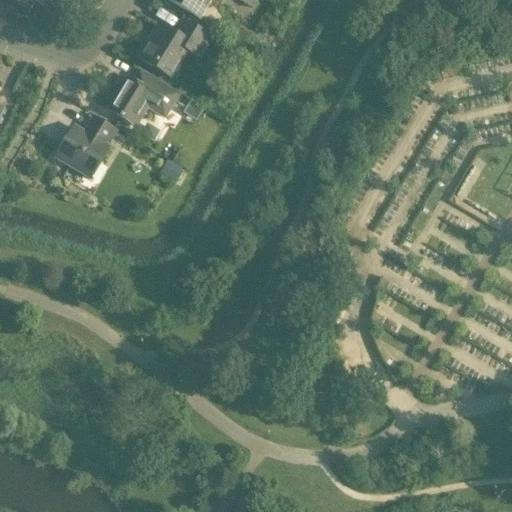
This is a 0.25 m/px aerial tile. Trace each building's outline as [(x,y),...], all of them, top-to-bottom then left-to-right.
[(0,0),(15,8),(16,6),(28,13),(35,2),(50,11),(55,2),(50,0),(0,0)] [(168,0),(199,19),(210,0),(168,0)] [(257,0),(243,0),(241,3),(252,9),(257,0)] [(183,22),(175,35),(159,26),(139,59),(170,78),(185,53),(200,62),(213,40),(183,22)] [(150,78),(143,89),(127,79),(108,110),(136,127),(147,108),(165,118),(178,95),(150,78)] [(93,117),(83,133),(76,129),(58,159),(92,179),(110,149),(109,149),(118,133),(93,117)] [(180,170),(168,164),(162,174),(175,181),(180,170)]
